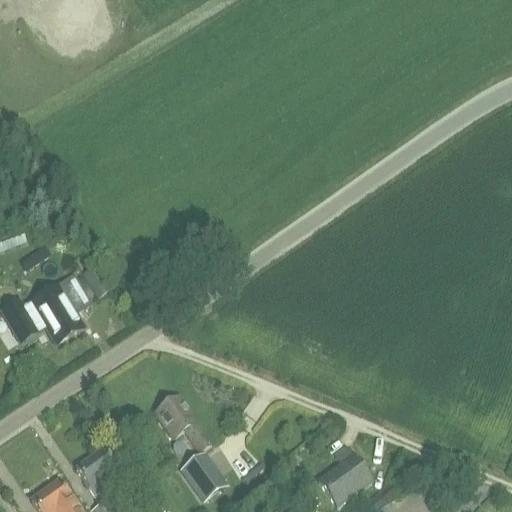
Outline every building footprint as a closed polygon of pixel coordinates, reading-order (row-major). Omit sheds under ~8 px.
[(97,303),(111,294),(95,268),(80,277),(97,303)] [(22,314),(16,305),(0,314),(0,316),(18,345),(42,331),(52,348),(81,331),(70,313),(83,306),(70,284),(57,292),(56,290),(28,307),(29,309),(22,314)] [(196,426),(177,400),(154,417),(172,443),(183,435),(199,457),(211,448),(195,427),(196,426)] [(317,485),(336,511),(371,486),(345,451),(334,460),(340,468),(317,485)] [(75,473),(87,491),(96,505),(111,493),(124,484),(102,454),(75,473)] [(204,456),(180,474),(203,507),(228,490),(204,456)] [(292,471),(301,463),(294,456),(286,464),(292,471)] [(76,511),(58,485),(31,504),(36,511),(76,511)] [(378,511),(395,498),(386,489),(367,505),(373,511),(378,511)] [(291,511),(302,499),(294,492),(277,511),(291,511)]
